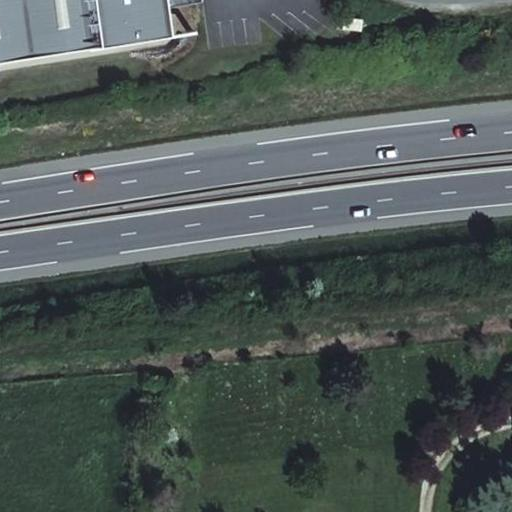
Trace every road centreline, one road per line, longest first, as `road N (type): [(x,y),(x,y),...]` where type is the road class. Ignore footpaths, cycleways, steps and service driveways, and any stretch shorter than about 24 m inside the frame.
road 1 (trunk): [(0,251),(511,188)]
road 2 (trunk): [(511,141),(0,196)]
road 3 (unknown): [(415,511),(426,458),(438,441),(467,424),(511,416)]
